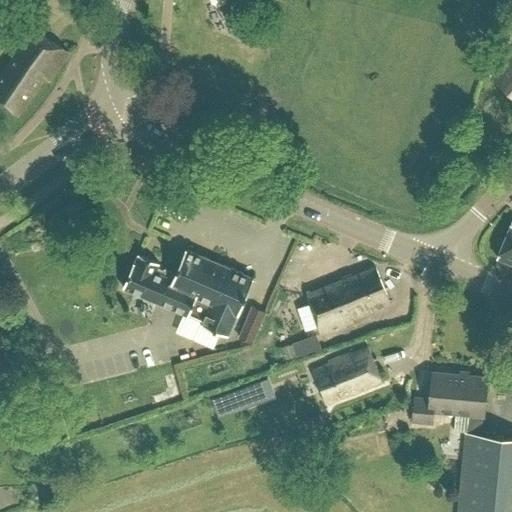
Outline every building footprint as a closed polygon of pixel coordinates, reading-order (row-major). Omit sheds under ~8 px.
[(70,52),(29,24),(9,53),(14,56),(0,76),(0,100),(19,114),(44,77),(50,81),(70,52)] [(511,55),(493,76),(511,93),(511,55)] [(511,263),(511,222),(498,258),(511,263)] [(232,268),(187,249),(175,276),(172,275),(173,272),(165,269),(164,270),(157,267),(159,263),(141,255),(137,263),(135,262),(124,287),(188,315),(189,314),(202,320),(201,324),(228,335),(237,313),(238,314),(254,277),(242,272),(240,264),(232,268)] [(368,255),(350,259),(353,272),(371,268),(368,255)] [(390,302),(376,266),(306,293),(322,334),(353,322),(351,317),(390,302)] [(266,312),(253,306),(239,337),(253,343),(266,312)] [(321,337),(287,346),(289,357),(324,348),(321,337)] [(380,379),(368,345),(353,351),(353,350),(328,360),(329,362),(313,369),(324,401),(326,405),(332,403),(331,399),(359,389),(380,379)] [(456,413),(460,373),(432,371),(430,398),(415,397),(413,421),(433,423),(434,411),(456,413)] [(488,376),(460,373),(456,413),(469,414),(467,432),(466,432),(458,511),(511,511),(511,436),(482,434),(483,416),(484,416),(488,376)] [(238,388),(209,398),(216,417),(245,407),(238,388)] [(153,395),(155,405),(172,401),(170,392),(153,395)]
